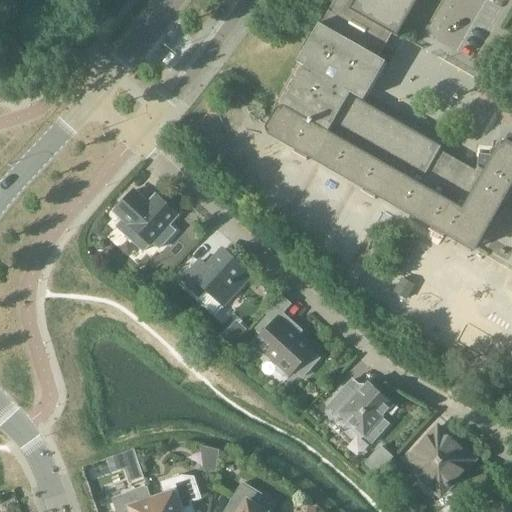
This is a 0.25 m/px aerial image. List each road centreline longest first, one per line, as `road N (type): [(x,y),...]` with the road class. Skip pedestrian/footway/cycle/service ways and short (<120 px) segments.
road 1 (residential): [(511,436),(396,376),(139,137)]
road 2 (residential): [(139,137),(245,0)]
road 3 (tertiary): [(91,102),(0,198)]
road 4 (tertiary): [(166,0),(91,102)]
road 5 (residential): [(59,511),(49,481),(0,408)]
